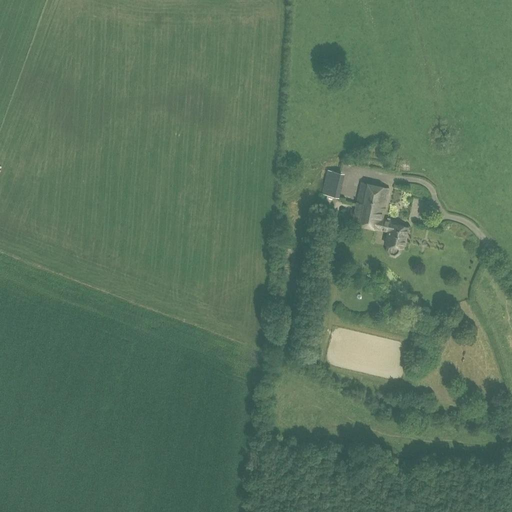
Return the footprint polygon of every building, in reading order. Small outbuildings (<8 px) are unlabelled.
[(386,162),(387,156),(376,153),(375,159),(386,162)] [(322,193),(339,197),(344,173),(327,169),(322,193)] [(390,254),(394,255),(398,252),(399,247),(402,248),(407,226),(390,222),(390,220),(382,218),(389,188),(361,182),(352,222),(389,230),(386,243),(388,244),(387,249),(390,254)] [(301,257),(302,250),(290,248),(289,255),(301,257)] [(320,272),(336,274),(339,257),(323,254),(320,272)] [(314,324),(322,326),(325,309),(317,308),(314,324)]
